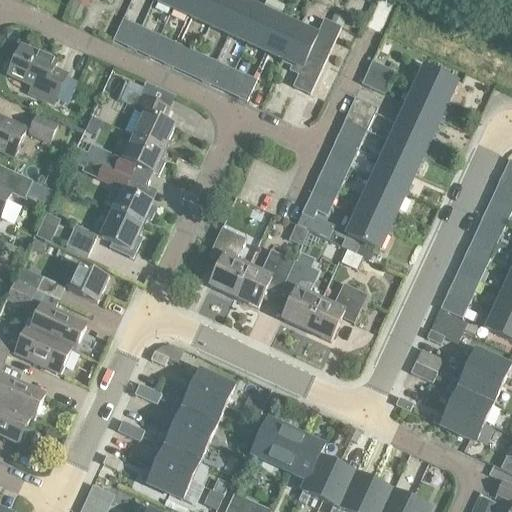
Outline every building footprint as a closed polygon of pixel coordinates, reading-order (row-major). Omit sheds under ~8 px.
[(178,0),(156,0),(154,4),(173,12),(178,0)] [(200,0),(178,0),(173,12),(191,21),(200,0)] [(223,0),(200,0),(191,21),(210,29),(223,0)] [(243,5),(232,0),(223,0),(210,29),(228,38),(243,5)] [(243,5),(228,38),(246,46),(262,13),(243,5)] [(74,6),(68,20),(78,25),(85,11),(74,6)] [(262,13),(246,46),(265,55),(280,22),(262,13)] [(335,16),(331,26),(341,31),(346,21),(335,16)] [(298,30),(280,22),(265,55),(283,63),(298,30)] [(298,30),(283,63),(282,66),(292,70),(290,75),(298,79),(293,90),(310,98),(341,31),(331,26),(324,23),(317,39),(298,30)] [(137,28),(132,39),(141,43),(146,32),(146,31),(137,28)] [(132,39),(127,50),(136,54),(141,43),(132,39)] [(184,49),(175,44),(169,56),(178,60),(184,49)] [(22,51),(8,80),(31,90),(28,97),(54,109),(57,103),(62,93),(68,80),(70,76),(55,69),(56,68),(58,64),(23,48),(22,51)] [(178,60),(169,56),(164,67),(173,71),(178,60)] [(212,62),(211,62),(206,73),(215,77),(216,77),(220,66),(212,62)] [(373,64),(369,73),(380,78),(384,69),(373,64)] [(395,74),(384,69),(380,78),(391,83),(393,78),(395,74)] [(423,69),(415,88),(448,103),(456,85),(423,69)] [(215,77),(206,73),(201,84),(210,88),(215,77)] [(248,79),(243,90),(252,94),(257,83),(248,79)] [(78,85),(68,80),(62,93),(72,98),(78,85)] [(374,81),(364,102),(386,112),(396,91),(374,81)] [(130,85),(127,91),(141,97),(144,90),(130,84),(130,85)] [(415,88),(414,91),(406,107),(439,122),(448,103),(415,88)] [(252,94),(243,90),(238,101),(247,105),(252,94)] [(140,98),(126,91),(119,105),(137,113),(143,100),(140,98)] [(144,117),(134,139),(164,153),(174,129),(164,124),(169,112),(143,100),(137,113),(144,117)] [(356,101),(352,109),(363,115),(367,106),(356,101)] [(367,106),(363,115),(374,120),(378,111),(367,106)] [(439,122),(406,107),(398,125),(431,141),(439,122)] [(352,109),(345,124),(367,134),(374,120),(363,115),(352,109)] [(59,128),(37,118),(28,137),(50,148),(59,128)] [(0,122),(0,155),(14,162),(27,134),(0,122)] [(398,125),(393,135),(389,144),(422,159),(431,141),(398,125)] [(339,138),(337,142),(359,153),(361,148),(339,138)] [(134,139),(123,164),(120,163),(115,174),(131,181),(136,170),(152,178),(153,177),(159,179),(165,165),(159,163),(164,153),(134,139)] [(337,142),(335,147),(357,157),(359,153),(337,142)] [(422,159),(389,144),(380,163),(413,178),(422,159)] [(121,161),(92,147),(86,161),(89,162),(103,168),(115,174),(120,163),(121,161)] [(78,157),(74,167),(84,171),(89,162),(86,161),(78,157)] [(380,163),(372,181),(405,197),(413,178),(380,163)] [(115,174),(103,168),(97,182),(119,193),(123,194),(124,195),(131,181),(115,174)] [(0,223),(12,197),(25,203),(33,185),(0,169),(0,223)] [(511,177),(504,174),(501,181),(511,185),(511,177)] [(322,175),(319,180),(342,190),(344,185),(322,175)] [(319,180),(317,184),(340,194),(342,190),(319,180)] [(405,197),(372,181),(363,200),(396,215),(405,197)] [(511,185),(501,181),(498,187),(511,193),(511,185)] [(119,201),(112,217),(141,231),(152,208),(123,194),(119,201)] [(396,215),(363,200),(355,219),(388,234),(396,215)] [(487,211),(484,219),(506,229),(510,221),(487,211)] [(31,233),(35,219),(18,214),(14,228),(31,233)] [(141,231),(112,217),(100,241),(129,255),(141,231)] [(302,217),(297,228),(329,242),(335,228),(315,219),(313,222),(302,217)] [(388,234),(355,219),(346,237),(348,238),(379,252),(388,234)] [(506,229),(484,219),(481,225),(503,235),(506,229)] [(67,248),(88,258),(89,259),(98,238),(76,228),(67,248)] [(221,265),(210,289),(234,300),(248,270),(236,265),(246,242),(242,240),(223,231),(213,253),(224,259),(221,265)] [(346,241),(342,250),(357,257),(360,248),(346,241)] [(36,242),(31,252),(43,257),(48,248),(36,242)] [(470,249),(467,255),(489,265),(492,259),(470,249)] [(248,270),(234,300),(258,311),(262,302),(272,281),(284,287),(285,287),(295,265),(294,264),(282,259),(272,254),(262,274),(261,274),(248,268),(248,270)] [(467,255),(465,260),(487,270),(489,265),(467,255)] [(302,256),(298,265),(312,271),(316,263),(302,256)] [(287,314),(283,322),(307,333),(320,303),(321,302),(310,296),(320,275),(312,271),(298,265),(297,266),(295,265),(285,287),(296,292),(287,313),(287,314)] [(72,266),(66,278),(74,281),(68,294),(97,307),(99,303),(102,298),(108,284),(79,270),(72,266)] [(511,276),(503,295),(511,299),(511,276)] [(43,280),(37,293),(59,303),(65,290),(43,280)] [(29,312),(37,293),(16,283),(7,302),(29,312)] [(480,284),(476,294),(481,297),(485,287),(480,284)] [(475,297),(453,286),(450,293),(472,303),(475,297)] [(320,303),(307,333),(330,344),(341,321),(344,314),(356,320),(358,321),(362,312),(368,298),(344,287),(335,308),(334,307),(321,302),(320,303)] [(472,303),(450,293),(447,299),(469,309),(472,303)] [(511,299),(503,295),(495,314),(511,321),(511,299)] [(44,310),(32,335),(32,336),(72,354),(74,351),(79,349),(87,330),(44,310)] [(451,317),(441,312),(431,333),(441,338),(451,317)] [(511,321),(495,314),(486,332),(511,344),(511,321)] [(441,338),(431,333),(427,342),(441,348),(445,340),(441,338)] [(32,336),(32,335),(29,334),(17,359),(57,377),(59,373),(64,371),(72,354),(32,336)] [(0,363),(6,366),(14,347),(0,340),(0,363)] [(155,355),(169,361),(168,362),(179,367),(185,353),(171,348),(163,349),(155,355)] [(510,370),(476,354),(467,350),(464,357),(472,361),(467,373),(502,389),(510,370)] [(151,363),(165,370),(168,362),(169,361),(155,355),(151,363)] [(427,371),(416,366),(411,377),(422,381),(427,371)] [(235,391),(201,375),(192,371),(189,378),(197,382),(192,394),(227,410),(235,391)] [(438,376),(427,371),(422,381),(433,386),(438,376)] [(453,381),(450,388),(493,408),(502,389),(467,373),(461,385),(453,381)] [(3,379),(0,385),(0,407),(32,422),(34,419),(39,418),(47,400),(3,379)] [(151,392),(140,387),(135,398),(146,403),(151,392)] [(493,408),(450,388),(447,395),(455,399),(449,410),(484,426),(493,408)] [(151,392),(146,403),(157,408),(162,397),(151,392)] [(192,394),(187,405),(178,401),(175,408),(218,428),(227,410),(192,394)] [(400,400),(396,409),(410,415),(414,407),(400,400)] [(0,438),(17,446),(19,442),(24,440),(32,422),(0,407),(0,438)] [(218,428),(175,408),(172,415),(180,419),(175,431),(210,447),(218,428)] [(449,410),(444,422),(436,418),(433,425),(475,445),(484,426),(449,410)] [(287,432),(279,428),(268,423),(252,458),(263,463),(259,472),(267,475),(287,432)] [(134,429),(123,424),(118,435),(129,440),(134,429)] [(145,434),(134,429),(129,440),(140,445),(145,434)] [(161,439),(157,446),(201,466),(210,447),(175,431),(169,443),(161,439)] [(306,440),(287,432),(267,475),(275,479),(279,470),(289,475),(306,440)] [(306,440),(289,475),(302,481),(298,490),(304,492),(308,484),(320,460),(325,449),(306,440)] [(201,466),(157,446),(154,452),(163,456),(157,468),(192,484),(201,466)] [(107,459),(103,467),(117,473),(121,465),(107,459)] [(304,492),(303,494),(299,504),(306,507),(310,498),(322,503),(338,468),(320,460),(308,484),(304,492)] [(338,468),(322,503),(334,509),(332,511),(340,511),(356,477),(360,469),(352,464),(348,473),(338,468)] [(157,468),(152,479),(144,475),(140,483),(184,503),(192,484),(157,468)] [(362,511),(375,486),(356,477),(340,511),(362,511)] [(511,511),(511,487),(503,483),(497,497),(511,504),(511,511)] [(375,486),(362,511),(385,511),(393,494),(375,486)] [(104,503),(107,495),(93,488),(90,497),(104,503)] [(393,494),(385,511),(407,511),(412,503),(393,494)] [(240,511),(244,511),(249,502),(235,496),(230,507),(240,511)] [(181,511),(184,508),(170,501),(165,509),(170,511),(181,511)] [(477,511),(495,511),(497,509),(482,502),(477,511)] [(429,511),(430,511),(412,503),(407,511),(429,511)]
